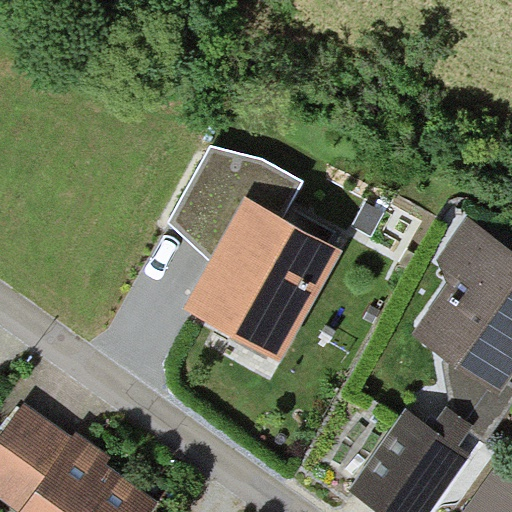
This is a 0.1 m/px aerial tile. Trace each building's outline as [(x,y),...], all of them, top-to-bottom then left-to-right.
[(210,145),(170,222),(214,260),(186,310),(279,361),(340,252),(282,220),(305,181),(263,156),(210,145)] [(449,286),(415,331),(447,359),(455,412),(475,426),(471,433),(486,443),(511,405),(511,379),(511,378),(511,376),(511,251),(466,219),(439,257),(449,286)] [(0,494),(20,509),(72,438),(26,404),(0,440),(0,494)] [(406,411),(351,488),(384,511),(428,511),(470,454),(461,447),(471,433),(475,426),(455,412),(444,404),(428,427),(406,411)] [(20,509),(18,511),(148,511),(157,500),(72,438),(20,509)] [(511,511),(511,464),(501,457),(461,511),(511,511)]
